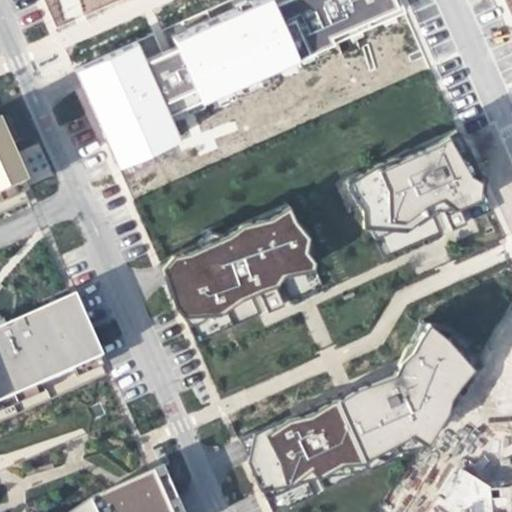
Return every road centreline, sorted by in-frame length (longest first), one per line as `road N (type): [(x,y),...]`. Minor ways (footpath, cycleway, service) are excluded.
road 1 (residential): [(0,33),(220,511)]
road 2 (unknown): [(153,367),(0,432)]
road 3 (residential): [(511,130),(454,0)]
